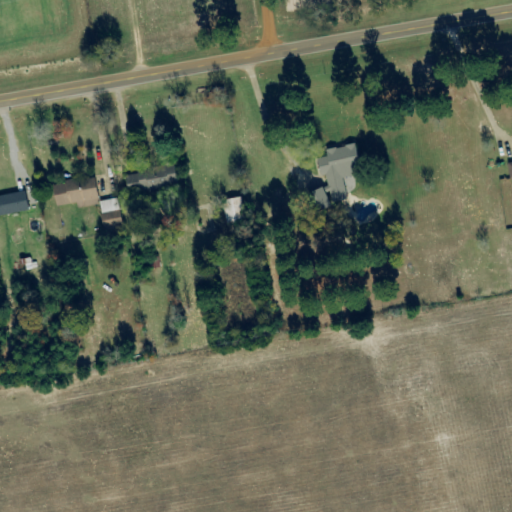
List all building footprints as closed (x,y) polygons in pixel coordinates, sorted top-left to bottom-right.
[(342,178),(358,176),(352,146),(325,151),(326,158),(316,160),(319,178),(323,177),(327,202),(346,199),(342,178)] [(172,167),(123,174),(126,194),(175,187),(172,167)] [(51,186),(55,210),(98,203),(94,179),(51,186)] [(314,213),(329,207),(321,189),(307,195),(314,213)] [(0,216),(28,211),(24,192),(0,196),(0,216)] [(244,223),(240,198),(221,201),(225,227),(244,223)] [(122,226),(116,199),(98,203),(105,230),(122,226)]
